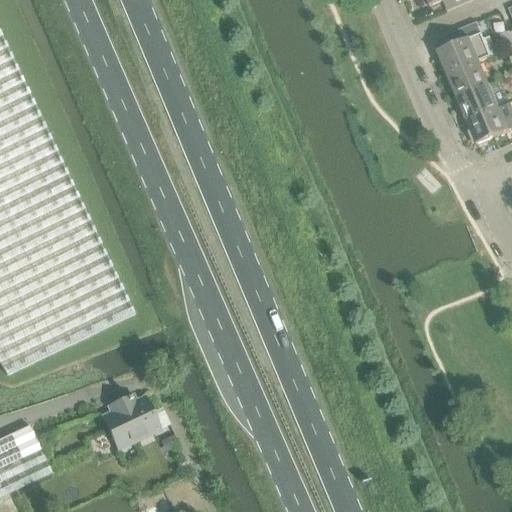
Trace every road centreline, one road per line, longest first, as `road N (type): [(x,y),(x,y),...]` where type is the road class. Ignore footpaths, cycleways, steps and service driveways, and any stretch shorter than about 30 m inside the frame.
road 1 (primary): [(80,0),(305,511)]
road 2 (primary): [(350,511),(136,0)]
road 3 (unclassified): [(215,511),(163,391),(148,378),(118,381),(0,424)]
road 4 (residential): [(483,177),(452,159),(424,111),(380,0)]
